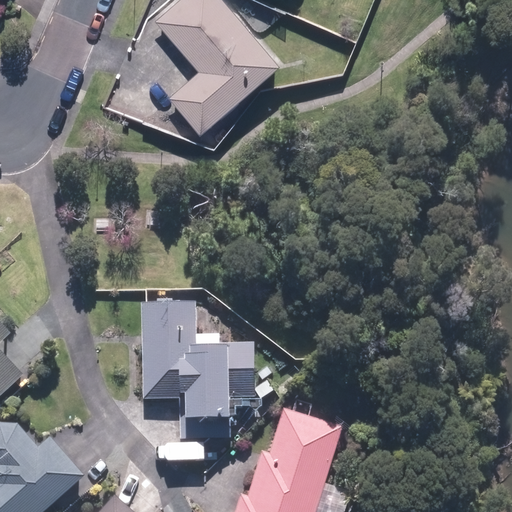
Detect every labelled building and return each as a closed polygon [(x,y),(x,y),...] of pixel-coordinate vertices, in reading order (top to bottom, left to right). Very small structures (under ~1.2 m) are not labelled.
[(274,70),(218,0),(177,0),(151,21),(195,76),(166,99),(194,134),(274,70)] [(249,348),(192,349),(191,306),(171,307),(171,303),(152,303),(153,307),(138,307),(138,335),(138,340),(138,344),(139,402),(140,403),(174,402),(174,401),(176,401),(177,420),(177,443),(227,442),(227,425),(222,425),(221,405),(226,405),(225,401),(250,400),(249,348)] [(0,362),(0,361),(0,340),(3,337),(0,333),(0,394),(16,379),(0,362)] [(312,511),(338,431),(303,420),(307,407),(293,403),(289,415),(280,412),(266,456),(259,454),(244,500),(238,498),(233,511),(312,511)] [(0,511),(40,511),(77,478),(67,467),(52,452),(44,443),(34,452),(14,428),(0,427),(0,511)] [(122,511),(110,500),(98,511),(122,511)]
